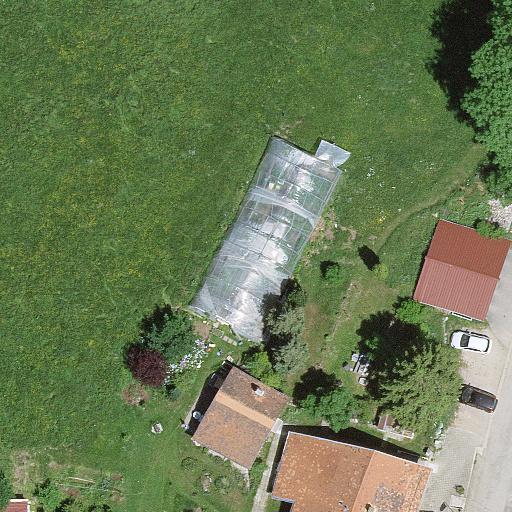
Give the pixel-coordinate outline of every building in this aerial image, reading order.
[(271,336),(338,152),(267,126),(200,310),(271,336)] [(482,321),(509,247),(444,224),(418,298),(482,321)] [(286,401),(230,373),(194,443),(249,471),(286,401)] [(415,511),(427,477),(295,433),(273,497),(293,503),(289,511),(415,511)] [(0,511),(24,511),(25,499),(0,498),(0,511)]
